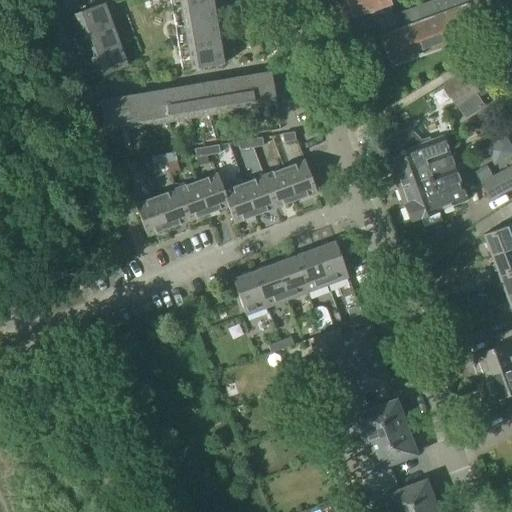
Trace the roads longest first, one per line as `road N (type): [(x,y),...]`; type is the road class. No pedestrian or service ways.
road 1 (residential): [(472,511),(360,206)]
road 2 (residential): [(151,285),(360,206)]
road 3 (residential): [(360,206),(285,0)]
